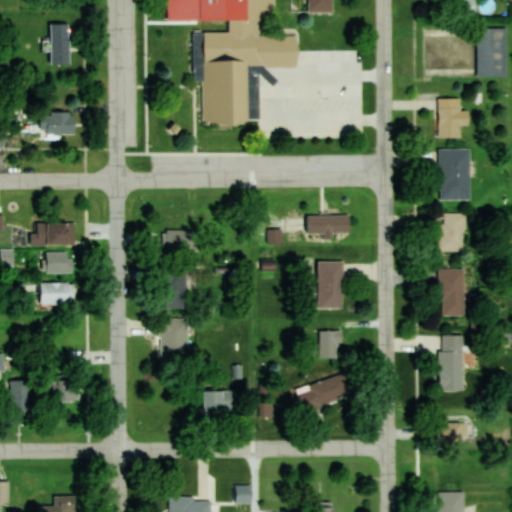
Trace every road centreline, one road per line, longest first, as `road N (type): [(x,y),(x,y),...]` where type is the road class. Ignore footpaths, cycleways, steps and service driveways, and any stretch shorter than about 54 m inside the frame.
road 1 (residential): [(388,511),(384,0)]
road 2 (residential): [(120,511),(116,0)]
road 3 (residential): [(387,447),(0,451)]
road 4 (residential): [(384,175),(0,179)]
